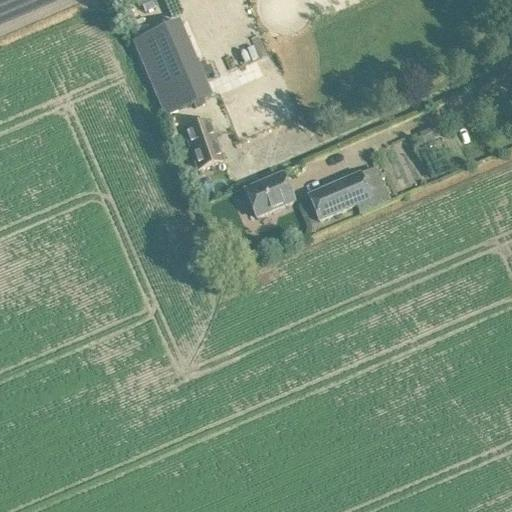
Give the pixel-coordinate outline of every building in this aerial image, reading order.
[(178,24),(132,44),(165,119),(211,100),(178,24)] [(223,163),(209,124),(184,132),(198,172),(223,163)] [(436,127),(419,135),(424,146),(441,138),(436,127)] [(371,201),(361,176),(360,175),(308,197),(319,223),(371,201)] [(293,204),(282,176),(244,192),(256,220),(293,204)]
